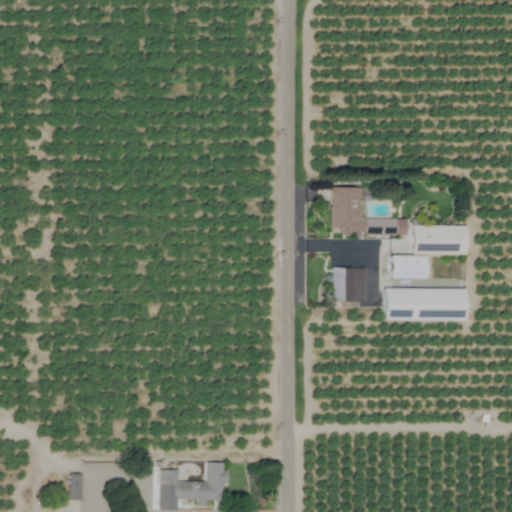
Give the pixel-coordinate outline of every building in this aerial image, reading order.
[(355,218),(355,187),(324,187),(324,234),(389,233),(389,218),(355,218)] [(459,254),(459,225),(405,225),(405,255),(382,255),(382,277),(417,278),(417,254),(459,254)] [(359,268),(326,268),(326,302),(359,302),(359,268)] [(458,288),(376,288),(376,321),(458,321),(458,288)] [(172,481),(172,470),(155,470),(154,499),(218,501),(219,463),(200,462),(200,482),(172,481)] [(64,500),(76,500),(76,474),(64,474),(64,500)]
